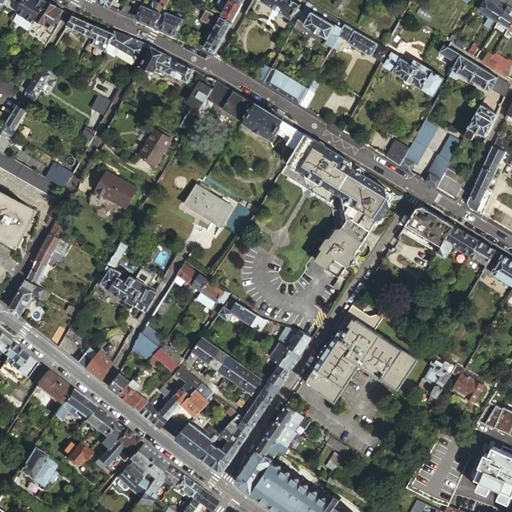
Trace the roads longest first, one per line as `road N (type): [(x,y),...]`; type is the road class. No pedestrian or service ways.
road 1 (residential): [(418,190),(221,485)]
road 2 (residential): [(0,309),(146,46)]
road 3 (tertiary): [(0,315),(221,485)]
road 4 (tertiary): [(418,190),(211,67)]
road 5 (tertiary): [(211,67),(89,7)]
road 6 (residential): [(456,211),(511,91)]
